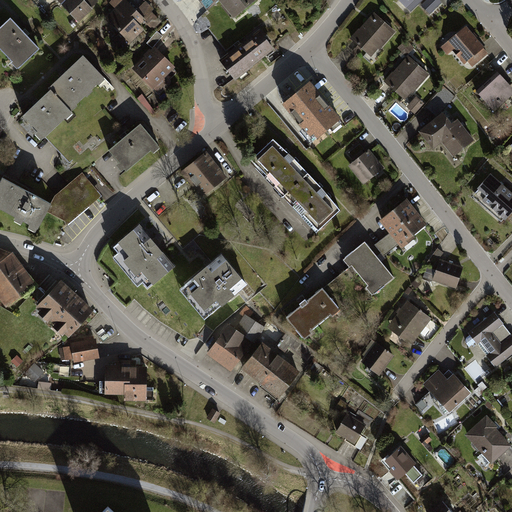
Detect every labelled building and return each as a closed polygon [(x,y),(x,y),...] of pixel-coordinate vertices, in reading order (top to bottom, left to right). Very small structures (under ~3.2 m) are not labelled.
[(58,0),(79,22),(92,10),(91,8),(83,0),(58,0)] [(123,0),(116,8),(105,18),(120,32),(112,40),(122,51),(145,29),(140,24),(145,19),(137,10),(129,2),(126,0),(123,0)] [(199,0),(208,10),(218,2),(216,0),(220,0),(234,17),(255,0),(199,0)] [(398,0),(410,12),(422,0),(398,0)] [(442,2),(439,0),(426,0),(421,6),(430,14),(442,2)] [(146,1),(137,10),(145,19),(154,28),(161,21),(152,11),(154,9),(146,1)] [(358,29),(349,39),(358,46),(352,53),(355,56),(361,49),(371,57),(373,55),(374,56),(396,32),(374,13),(368,19),(359,30),(358,29)] [(0,48),(12,62),(11,63),(17,69),(39,49),(25,34),(10,18),(0,28),(0,48)] [(465,26),(440,47),(446,55),(452,50),(464,63),(467,60),(472,66),(488,53),(474,36),(465,26)] [(239,45),(220,60),(236,80),(253,67),(252,66),(275,49),(260,30),(242,44),(242,43),(239,45)] [(147,42),(153,48),(155,46),(163,36),(157,31),(147,42)] [(407,39),(398,47),(405,55),(414,47),(407,39)] [(146,54),(132,68),(159,96),(170,85),(171,83),(171,81),(170,79),(176,73),(177,72),(176,70),(174,69),(176,67),(155,46),(153,48),(146,54)] [(402,62),(383,82),(404,101),(412,92),(413,93),(429,75),(408,55),(402,62)] [(36,103),(24,115),(39,131),(36,134),(42,140),(71,113),(69,111),(103,79),(83,57),(64,74),(50,88),(51,89),(36,103)] [(498,72),(476,91),(495,112),(511,96),(511,87),(505,80),(498,72)] [(290,99),(284,104),(315,142),(342,119),(311,82),(290,99)] [(424,104),(416,97),(407,107),(415,114),(424,104)] [(443,113),(419,132),(433,150),(441,143),(453,158),(475,140),(458,118),(451,123),(443,113)] [(126,137),(110,151),(127,171),(151,150),(154,154),(160,148),(140,124),(126,137)] [(274,139),(251,161),(317,232),(342,210),(325,192),(291,156),(274,139)] [(352,157),(355,160),(363,154),(365,153),(363,151),(365,149),(361,144),(349,152),(353,156),(352,157)] [(370,148),(365,153),(363,154),(355,160),(349,165),(364,184),(385,167),(370,148)] [(206,151),(181,172),(201,197),(227,177),(216,164),(206,151)] [(0,208),(16,217),(13,221),(22,225),(24,221),(30,224),(28,229),(38,233),(48,212),(66,222),(69,225),(102,196),(82,173),(55,196),(51,204),(26,190),(3,178),(0,183),(0,208)] [(511,193),(506,188),(490,174),(477,189),(479,190),(473,197),(501,222),(503,219),(505,221),(511,212),(511,193)] [(391,213),(381,221),(390,233),(375,245),(384,256),(399,244),(403,249),(417,237),(415,235),(429,224),(409,199),(391,213)] [(156,244),(140,225),(113,247),(119,253),(115,257),(138,285),(142,282),(148,289),(175,267),(156,244)] [(345,259),(351,267),(353,265),(363,278),(369,286),(367,287),(373,295),(395,278),(379,258),(366,242),(345,259)] [(1,247),(0,247),(0,301),(6,309),(38,285),(31,275),(25,267),(13,251),(1,247)] [(444,253),(438,248),(428,262),(434,266),(444,253)] [(248,286),(222,254),(211,264),(180,288),(206,320),(248,286)] [(434,280),(434,281),(458,289),(465,267),(451,263),(441,259),(438,271),(427,268),(424,277),(434,280)] [(333,301),(363,278),(353,265),(351,267),(323,288),(333,301)] [(418,278),(412,283),(416,288),(422,283),(418,278)] [(37,306),(36,307),(40,311),(38,313),(48,323),(50,321),(54,324),(52,327),(63,337),(65,334),(69,338),(95,310),(79,295),(62,279),(59,282),(58,281),(36,305),(37,306)] [(341,310),(333,301),(323,288),(308,300),(305,297),(304,295),(298,300),(302,305),(287,318),(305,339),(313,333),(311,330),(331,313),(334,316),(341,310)] [(400,311),(388,327),(412,345),(432,319),(408,300),(400,311)] [(245,314),(250,317),(254,312),(247,306),(240,313),(244,316),(245,314)] [(496,313),(469,333),(495,367),(511,353),(511,333),(501,319),(496,313)] [(221,364),(232,372),(253,342),(255,343),(265,328),(250,317),(245,314),(244,316),(236,328),(228,323),(207,354),(221,364)] [(71,343),(95,339),(94,335),(64,341),(65,347),(72,346),(71,343)] [(100,358),(96,338),(95,339),(93,339),(71,343),(72,346),(74,359),(75,363),(100,358)] [(369,353),(377,343),(371,338),(360,353),(366,357),(369,353)] [(366,357),(362,362),(380,375),(395,356),(377,342),(377,343),(369,353),(366,357)] [(282,358),(263,343),(240,370),(278,401),(300,373),(282,358)] [(74,359),(72,346),(65,347),(59,348),(61,361),(74,359)] [(14,363),(18,367),(23,362),(18,358),(14,363)] [(116,365),(106,364),(106,382),(101,382),(100,393),(106,393),(106,394),(125,395),(125,400),(146,401),(146,398),(153,399),(153,392),(146,391),(147,367),(132,367),(131,367),(131,364),(131,360),(116,360),(116,365)] [(25,373),(34,382),(44,372),(35,363),(25,373)] [(439,370),(424,384),(450,413),(473,393),(455,373),(454,375),(450,370),(444,375),(439,370)] [(214,408),(207,418),(215,423),(221,414),(214,408)] [(352,413),(349,411),(336,432),(355,444),(367,424),(356,417),(357,415),(352,413)] [(488,415),(466,436),(492,465),(511,446),(511,443),(498,429),(499,427),(497,425),(488,415)] [(427,433),(420,440),(430,452),(434,448),(429,443),(433,440),(427,433)] [(390,457),(389,455),(382,461),(399,480),(408,473),(415,482),(423,475),(416,466),(418,464),(402,446),(393,455),(390,457)] [(453,511),(451,509),(443,500),(430,511),(453,511)]
